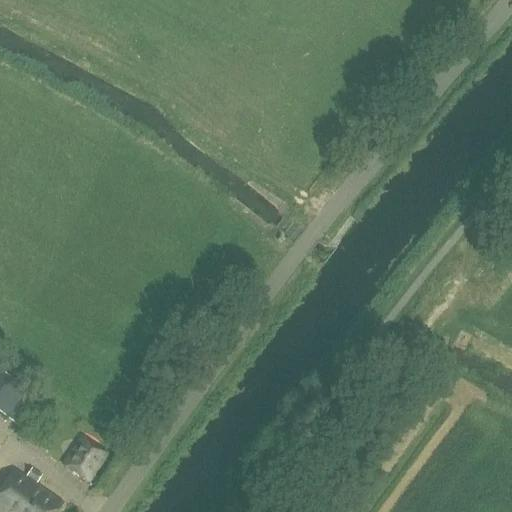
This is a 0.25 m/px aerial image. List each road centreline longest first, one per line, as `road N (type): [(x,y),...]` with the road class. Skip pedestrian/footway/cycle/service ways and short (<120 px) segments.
road 1 (unclassified): [(108,511),(312,233),(511,1)]
road 2 (track): [(466,223),(448,277),(315,511)]
